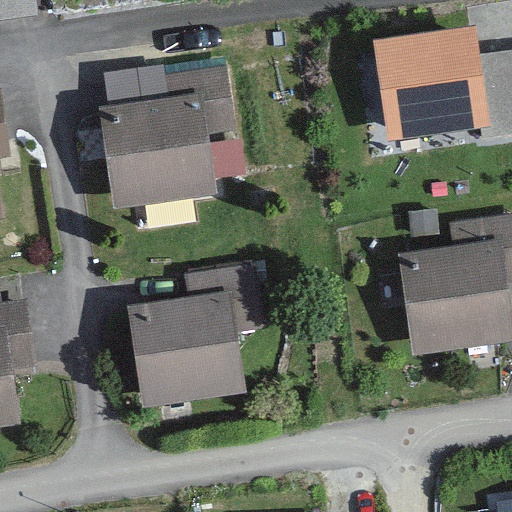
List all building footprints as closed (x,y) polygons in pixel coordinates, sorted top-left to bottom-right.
[(484,114),(470,24),(380,37),(393,128),(484,114)] [(230,137),(220,71),(153,82),(157,105),(102,114),(117,214),(218,198),(209,140),(230,137)] [(511,285),(511,218),(446,228),(450,252),(395,260),(410,360),(511,345),(502,287),(511,285)] [(255,336),(245,270),(179,280),(182,304),(127,312),(143,412),(243,396),(234,339),(255,336)] [(0,303),(0,429),(19,427),(13,370),(29,368),(22,301),(0,303)]
